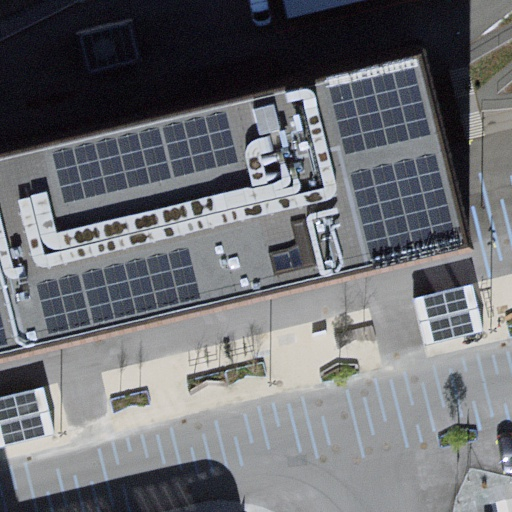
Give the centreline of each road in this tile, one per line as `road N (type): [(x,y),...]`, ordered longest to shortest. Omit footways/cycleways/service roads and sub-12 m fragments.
road 1 (residential): [(358,385),(0,471)]
road 2 (residential): [(511,349),(358,385)]
road 3 (residential): [(358,385),(388,511)]
